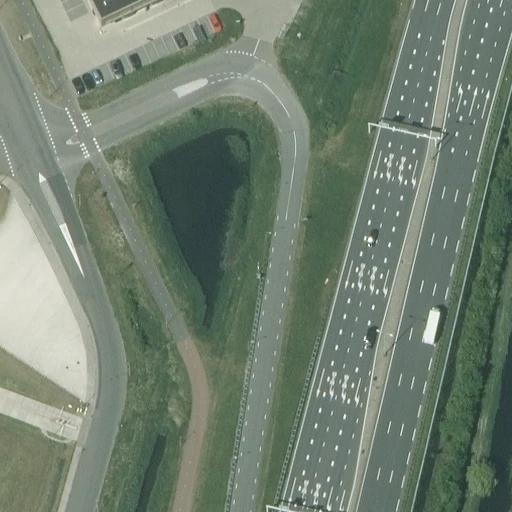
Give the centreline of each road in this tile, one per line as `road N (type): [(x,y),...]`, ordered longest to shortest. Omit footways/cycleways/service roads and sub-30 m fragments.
road 1 (primary): [(433,0),(299,511)]
road 2 (primary): [(373,511),(495,0)]
road 3 (unclassified): [(248,74),(287,112),(293,147),(240,511)]
road 4 (unclassified): [(70,250),(109,346),(111,386),(80,511)]
road 5 (unclassified): [(248,74),(196,69),(40,130)]
road 6 (unclassified): [(49,155),(90,148),(248,74)]
road 7 (unclassified): [(7,142),(70,250)]
